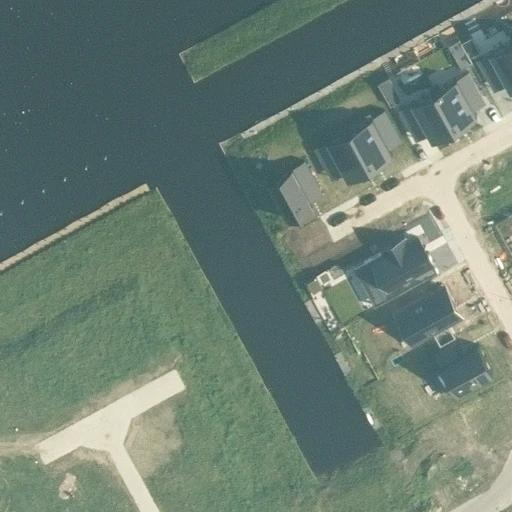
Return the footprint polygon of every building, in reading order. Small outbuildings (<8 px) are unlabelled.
[(511,41),(511,40),(477,58),(490,83),(502,76),(506,83),(510,90),(511,88),(511,41)] [(467,53),(456,59),(461,69),(472,63),(467,53)] [(468,70),(433,89),(454,127),(476,115),(473,109),(469,101),(481,95),(468,70)] [(433,89),(399,108),(412,133),(424,126),(428,133),(432,140),(454,127),(433,89)] [(397,91),(386,97),(390,105),(401,99),(397,91)] [(369,111),(348,123),(371,165),(392,154),(389,147),(385,140),(397,133),(384,109),(372,116),(369,111)] [(348,128),(314,147),(328,171),(340,165),(344,172),(347,178),(371,165),(348,123),(346,124),(348,128)] [(511,159),(473,181),(485,202),(487,205),(511,191),(511,159)] [(304,160),(267,180),(288,218),(312,205),(310,199),(306,193),(318,186),(304,160)] [(503,238),(511,233),(506,223),(497,228),(503,238)] [(383,250),(363,261),(385,300),(437,271),(429,255),(428,255),(427,253),(428,253),(427,252),(426,252),(423,248),(425,247),(424,246),(423,247),(417,236),(407,242),(404,237),(396,242),(395,241),(390,243),(391,245),(382,249),(383,250)] [(307,281),(313,291),(322,286),(317,276),(307,281)] [(444,285),(396,311),(413,341),(433,331),(435,333),(449,325),(447,323),(459,316),(456,311),(454,307),(455,306),(444,285)] [(139,305),(112,320),(130,354),(157,339),(156,338),(151,341),(134,310),(139,307),(139,305)] [(373,312),(379,321),(389,316),(384,306),(373,312)] [(112,320),(92,331),(110,365),(130,354),(112,320)] [(92,331),(72,342),(90,375),(93,374),(110,365),(92,331)] [(72,342),(52,353),(70,386),(90,375),(72,342)] [(433,352),(401,370),(409,385),(433,372),(445,394),(454,390),(457,395),(474,385),(471,380),(492,369),(479,344),(459,355),(452,342),(433,352)] [(160,349),(153,353),(161,368),(168,364),(160,349)] [(50,354),(32,364),(50,397),(70,386),(52,353),(50,354)] [(32,364),(5,378),(6,380),(12,376),(28,407),(23,411),(23,412),(50,397),(32,364)] [(123,371),(116,375),(123,389),(130,385),(123,371)] [(116,375),(109,378),(116,393),(123,389),(116,375)] [(82,392),(75,396),(83,411),(90,407),(82,392)] [(75,396),(68,400),(77,414),(83,411),(75,396)] [(38,416),(30,420),(39,435),(46,431),(38,416)] [(0,481),(2,480),(8,490),(32,477),(11,439),(0,445),(0,481)] [(189,444),(182,448),(191,463),(198,459),(189,444)] [(182,448),(176,451),(184,466),(191,463),(182,448)] [(145,468),(138,472),(146,487),(154,483),(145,468)] [(223,469),(202,481),(218,511),(227,511),(242,504),(223,469)] [(218,511),(202,481),(182,492),(192,511),(218,511)] [(192,511),(182,492),(160,503),(165,511),(192,511)]
